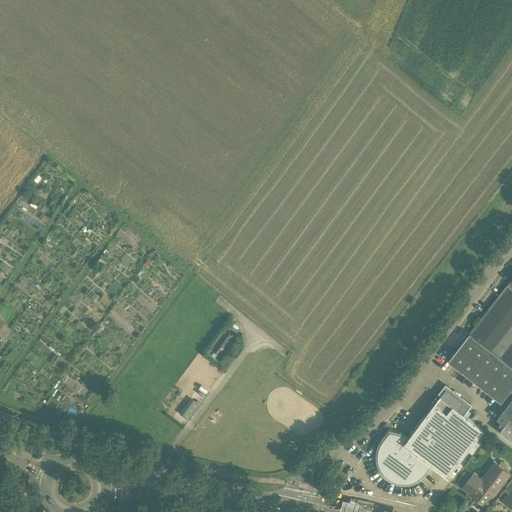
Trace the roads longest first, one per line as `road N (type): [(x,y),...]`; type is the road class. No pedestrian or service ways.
road 1 (unclassified): [(314,460),(376,418),(511,244)]
road 2 (unknown): [(0,297),(82,183)]
road 3 (primary): [(167,482),(289,506)]
